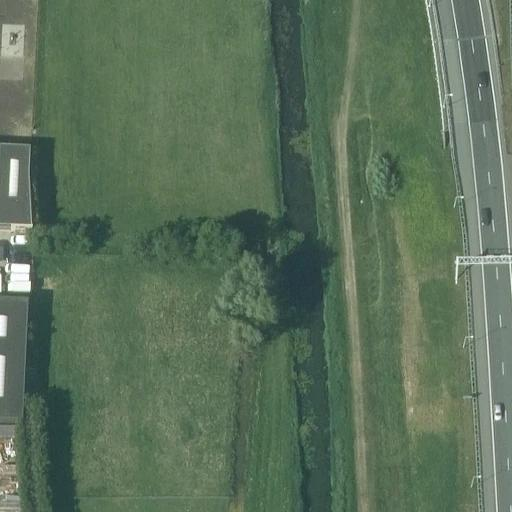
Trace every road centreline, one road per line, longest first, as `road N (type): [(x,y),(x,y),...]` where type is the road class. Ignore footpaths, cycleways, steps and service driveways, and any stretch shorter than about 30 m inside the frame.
road 1 (motorway): [(462,0),(500,309),(511,511)]
road 2 (track): [(362,511),(338,133),(354,0)]
